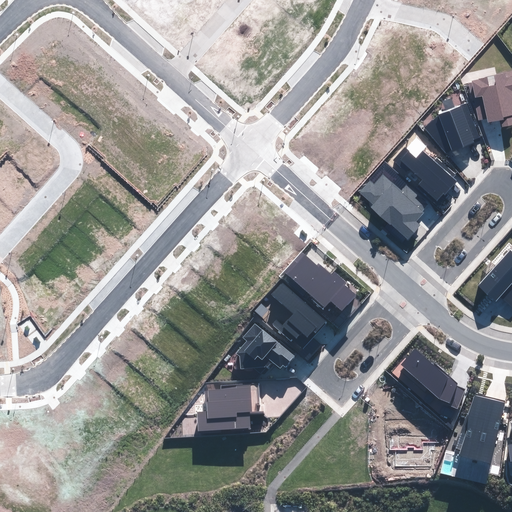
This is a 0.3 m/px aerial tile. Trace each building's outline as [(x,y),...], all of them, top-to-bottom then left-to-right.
[(511,72),(469,83),(478,120),(487,118),(488,122),(500,119),(502,126),(511,123),(511,72)] [(480,137),(466,103),(438,114),(439,116),(425,128),(445,153),(452,148),(480,137)] [(416,159),(404,148),(393,159),(407,172),(410,168),(424,180),(420,185),(436,200),(443,193),(445,194),(455,182),(452,178),(455,175),(437,158),(433,162),(422,152),(416,159)] [(371,181),(360,192),(374,204),(371,207),(408,240),(421,226),(416,221),(424,213),(421,211),(427,205),(406,186),(401,192),(383,176),(375,185),(371,181)] [(511,250),(478,285),(495,301),(500,296),(511,306),(511,250)] [(304,254),(287,273),(325,307),(331,300),(341,310),(355,295),(345,285),(347,283),(335,273),(332,276),(319,264),(317,266),(304,254)] [(326,321),(284,282),(273,294),(294,314),(283,326),(296,338),(301,333),(307,338),(314,329),(316,332),(326,321)] [(294,356),(254,324),(243,337),(248,341),(238,354),(240,356),(241,369),(255,368),(261,373),(271,360),(283,370),(294,356)] [(401,364),(439,399),(444,400),(443,403),(457,409),(458,406),(466,391),(457,384),(416,348),(401,364)] [(221,390),(205,391),(206,412),(197,413),(198,431),(253,427),(250,384),(221,386),(221,390)] [(459,454),(491,463),(505,402),(475,395),(462,431),(467,434),(459,454)]
